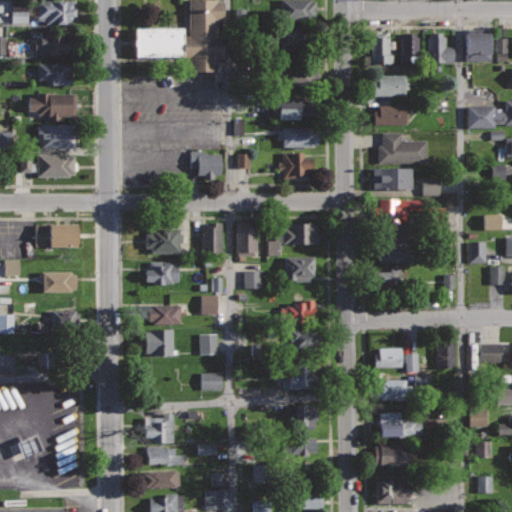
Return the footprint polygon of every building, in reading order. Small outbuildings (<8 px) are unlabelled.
[(75,0),(37,0),(37,18),(44,18),(44,24),(69,24),(75,20),(75,0)] [(187,0),(188,35),(184,35),(183,26),(134,26),(134,55),(189,55),(189,70),(217,70),(216,57),(222,57),(222,35),(216,35),(216,18),(223,18),(222,0),(187,0)] [(311,0),(279,0),(279,21),(311,21),(311,18),(314,18),(314,1),(311,1),(311,0)] [(10,24),(26,23),(25,3),(10,3),(10,24)] [(312,26),(279,26),(279,49),(312,49),(312,26)] [(489,28),(467,28),(467,32),(464,32),(465,59),(489,58),(489,28)] [(68,31),(39,32),(39,38),(34,38),(34,55),(60,54),(60,50),(71,50),(71,39),(68,39),(68,31)] [(386,32),(373,32),(373,36),(370,36),(371,62),(394,62),(394,54),(389,54),(389,36),(386,36),(386,32)] [(415,32),(401,32),(401,61),(412,61),(411,55),(419,54),(419,35),(415,35),(415,32)] [(443,32),(427,32),(427,62),(454,61),(454,45),(444,45),(443,32)] [(505,39),(495,38),(495,60),(505,60),(505,39)] [(72,63),(36,62),(36,79),(45,79),(45,84),(72,84),(72,63)] [(317,65),(282,66),(282,85),(311,84),(311,77),(317,77),(317,65)] [(405,75),(377,75),(377,80),(371,80),(371,94),(405,94),(405,75)] [(76,93),(47,93),(47,91),(35,91),(35,96),(27,96),(27,109),(36,109),(36,113),(43,113),(43,118),(59,118),(59,115),(76,115),(76,93)] [(298,96),(277,96),(277,119),(298,119),(298,115),(312,114),(312,99),(298,99),(298,96)] [(511,99),(504,99),(504,112),(496,112),(496,123),(511,122),(511,99)] [(405,103),(378,104),(378,110),(373,110),(373,124),(405,123),(405,103)] [(241,119),(232,120),(232,134),(242,133),(241,119)] [(74,123),(37,123),(37,142),(39,142),(39,146),(74,146),(74,123)] [(319,125),(276,126),(277,138),(281,138),(281,146),(311,145),(311,143),(319,143),(319,125)] [(400,131),(382,131),(382,145),(377,145),(377,161),(425,161),(425,140),(400,140),(400,131)] [(511,135),(503,136),(504,157),(511,156),(511,135)] [(191,150),(191,165),(197,165),(197,173),(202,173),(202,181),(213,181),(213,175),(221,175),(221,150),(191,150)] [(303,151),(282,152),(282,176),(295,175),(295,174),(304,174),(304,170),(313,170),(313,155),(303,155),(303,151)] [(247,152),(235,152),(235,167),(247,166),(247,152)] [(30,171),(29,153),(18,153),(18,171),(30,171)] [(68,153),(36,153),(36,175),(74,175),(74,154),(68,155),(68,153)] [(503,164),(490,164),(491,180),(504,179),(503,164)] [(410,167),(372,167),(372,188),(410,188),(410,167)] [(437,176),(420,177),(420,195),(438,194),(437,176)] [(422,199),(379,198),(379,207),(375,207),(375,222),(407,222),(407,211),(422,211),(422,199)] [(482,229),(499,228),(499,213),(481,214),(482,229)] [(221,221),(206,221),(206,226),(200,226),(200,251),(221,251),(221,221)] [(250,221),(235,221),(235,255),(253,255),(253,251),(255,251),(256,225),(249,225),(250,221)] [(318,222),(290,223),(290,226),(282,226),(283,235),(265,236),(265,254),(280,254),(280,244),(319,243),(318,222)] [(76,224),(33,224),(33,246),(76,246),(76,224)] [(179,227),(150,227),(150,233),(145,233),(145,246),(149,246),(149,252),(179,252),(179,227)] [(511,234),(503,235),(503,256),(511,256),(511,234)] [(417,240),(376,240),(376,261),(417,261),(417,240)] [(484,262),(483,240),(466,241),(467,263),(484,262)] [(313,255),(283,255),(283,278),(313,279),(313,255)] [(2,259),(3,274),(18,274),(18,259),(2,259)] [(172,261),(149,261),(149,268),(144,268),(144,280),(152,280),(152,282),(172,282),(172,280),(178,280),(178,263),(172,263),(172,261)] [(488,284),(503,284),(503,265),(488,265),(488,284)] [(399,267),(390,267),(390,270),(370,271),(370,289),(400,288),(399,267)] [(261,287),(260,269),(241,270),(242,288),(261,287)] [(71,270),(41,271),(41,291),(70,290),(70,287),(74,286),(74,275),(71,275),(71,270)] [(442,288),(453,288),(452,273),(442,274),(442,288)] [(210,290),(220,290),(220,277),(210,277),(210,290)] [(215,313),(215,295),(199,295),(199,313),(215,313)] [(26,313),(27,298),(11,297),(11,312),(26,313)] [(314,299),(301,299),(301,300),(292,300),(292,304),(284,304),(284,306),(279,306),(279,318),(293,318),(293,322),(301,322),(301,316),(314,316),(314,299)] [(179,304),(151,304),(151,308),(148,308),(148,321),(150,321),(150,324),(180,323),(179,304)] [(73,310),(51,310),(51,327),(81,328),(82,312),(73,312),(73,310)] [(0,312),(0,332),(11,333),(12,313),(0,312)] [(172,328),(150,328),(150,331),(144,331),(144,351),(149,351),(149,354),(172,354),(172,328)] [(315,328),(288,328),(289,341),(293,341),(293,349),(323,348),(323,333),(315,333),(315,328)] [(216,353),(215,332),(197,333),(198,353),(216,353)] [(453,340),(441,341),(441,345),(436,345),(437,366),(454,365),(453,340)] [(478,362),(505,361),(505,365),(511,365),(511,342),(478,342),(478,362)] [(399,347),(378,348),(379,353),(373,353),(373,367),(400,366),(399,347)] [(80,349),(45,349),(45,369),(80,369),(80,349)] [(416,371),(416,352),(404,352),(404,371),(416,371)] [(304,365),(280,366),(281,388),(312,387),(312,381),(315,381),(314,369),(304,370),(304,365)] [(220,371),(199,372),(200,390),(220,389),(220,371)] [(405,378),(377,378),(377,399),(413,399),(413,385),(405,385),(405,378)] [(511,387),(496,388),(496,403),(511,402),(511,387)] [(314,405),(289,404),(289,428),(314,429),(314,405)] [(485,408),(467,409),(467,426),(485,426),(485,408)] [(400,411),(379,412),(379,435),(422,435),(421,418),(400,419),(400,411)] [(172,412),(162,412),(162,416),(144,417),(144,437),(152,437),(153,441),(173,440),(172,412)] [(511,412),(509,413),(509,422),(497,422),(497,433),(511,433),(511,412)] [(15,441),(21,456),(38,450),(33,435),(15,441)] [(315,437),(276,437),(276,455),(308,455),(308,451),(315,451),(315,437)] [(488,440),(473,441),(474,456),(488,456),(488,440)] [(214,442),(195,442),(196,454),(214,453),(214,442)] [(162,444),(145,445),(146,462),(165,461),(165,464),(186,463),(185,452),(176,453),(175,446),(162,447),(162,444)] [(410,444),(379,444),(379,447),(373,447),(373,464),(410,464),(410,444)] [(317,462),(289,462),(290,481),(317,480),(317,462)] [(250,484),(264,484),(265,464),(251,464),(250,484)] [(177,469),(141,470),(141,488),(178,486),(177,469)] [(210,485),(224,484),(223,472),(209,473),(210,485)] [(491,491),(491,475),(475,475),(476,492),(491,491)] [(391,479),(376,479),(376,502),(405,501),(405,495),(410,495),(410,484),(401,484),(401,481),(391,481),(391,479)] [(319,484),(291,485),(291,507),(320,506),(319,484)] [(204,509),(221,508),(220,489),(203,490),(204,509)] [(183,511),(183,494),(148,496),(149,511),(183,511)] [(251,511),(268,511),(269,499),(251,500),(251,511)]
